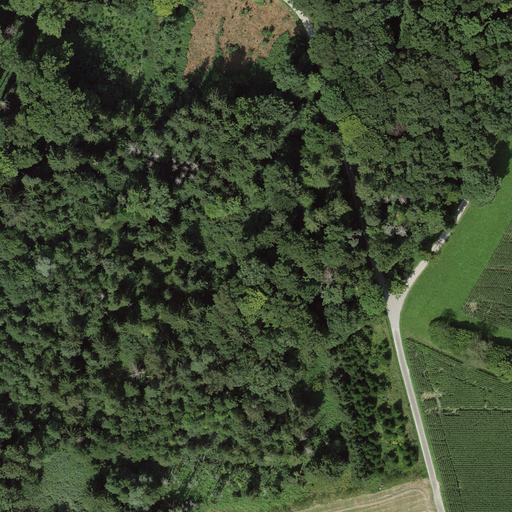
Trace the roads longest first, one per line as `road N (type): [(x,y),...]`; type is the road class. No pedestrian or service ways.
road 1 (track): [(511,91),(463,206),(391,309),(441,511)]
road 2 (track): [(391,309),(307,19),(293,0)]
